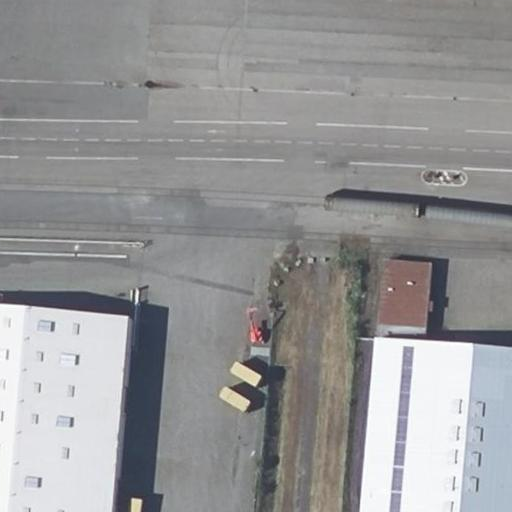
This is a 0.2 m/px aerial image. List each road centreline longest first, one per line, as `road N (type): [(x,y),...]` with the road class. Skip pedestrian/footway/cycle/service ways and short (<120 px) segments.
road 1 (residential): [(511,151),(0,137)]
road 2 (unknown): [(219,308),(0,305)]
road 3 (unknown): [(219,308),(200,511)]
road 4 (unknown): [(236,141),(219,308)]
